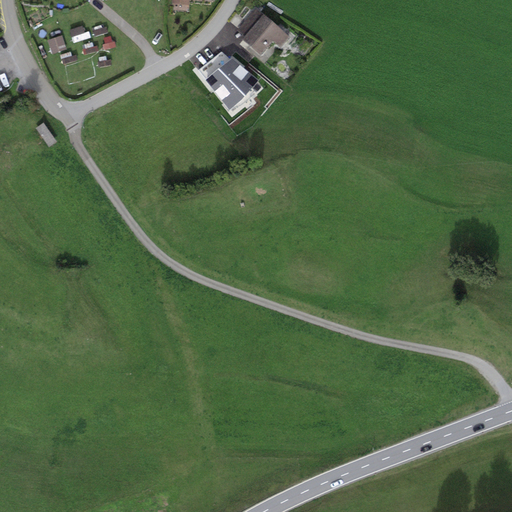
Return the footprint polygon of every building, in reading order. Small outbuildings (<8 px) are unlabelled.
[(290,40),(256,11),(239,32),(244,38),(242,41),(262,58),(274,44),(281,50),(290,40)] [(69,32),(73,46),(88,42),(85,28),(69,32)] [(92,32),(94,39),(108,36),(105,28),(92,32)] [(62,40),(48,44),(51,55),(66,51),(62,40)] [(81,49),(84,58),(97,54),(94,45),(81,49)] [(76,64),(74,55),(61,58),(62,67),(76,64)] [(57,143),(44,124),(36,129),(49,148),(57,143)]
